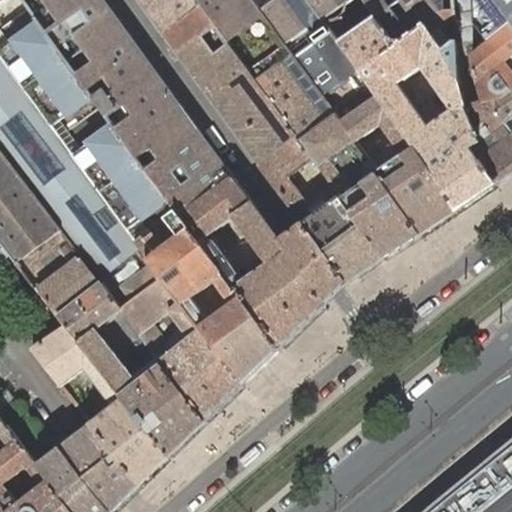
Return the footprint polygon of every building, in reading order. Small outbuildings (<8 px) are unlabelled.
[(235,286),(183,216),(177,209),(147,169),(127,141),(107,114),(87,87),(47,33),(21,0),(4,0),(0,3),(0,54),(136,240),(163,277),(181,301),(198,323),(200,325),(202,329),(245,384),(281,349),(239,292),(235,286)] [(21,0),(47,33),(92,0),(21,0)] [(105,0),(92,0),(47,33),(87,87),(141,48),(105,0)] [(141,0),(165,32),(203,5),(198,0),(141,0)] [(343,197),(386,258),(423,233),(379,172),(357,141),(296,56),(255,0),(198,0),(203,5),(298,135),(315,159),(341,194),(343,197)] [(308,0),(255,0),(296,56),(330,30),(323,20),(308,0)] [(308,0),(323,20),(349,0),(364,0),(397,45),(426,24),(444,11),(446,49),(448,77),(456,110),(474,148),(499,183),(508,177),(483,141),(467,106),(468,106),(461,75),(460,63),(458,41),(457,9),(456,0),(308,0)] [(426,24),(397,45),(364,0),(349,0),(323,20),(330,30),(460,209),(499,183),(474,148),(456,110),(448,77),(446,49),(444,11),(426,24)] [(511,0),(456,0),(460,63),(511,23),(511,0)] [(165,32),(260,162),(298,135),(203,5),(165,32)] [(461,75),(468,106),(492,101),(504,98),(511,91),(511,23),(460,63),(461,75)] [(330,30),(296,56),(357,141),(382,123),(404,153),(379,172),(423,233),(460,209),(330,30)] [(141,48),(87,87),(107,114),(161,76),(141,48)] [(0,148),(63,230),(84,258),(123,310),(144,337),(159,357),(162,361),(164,364),(208,421),(245,384),(202,329),(200,325),(198,323),(181,301),(163,277),(136,240),(0,54),(0,148)] [(161,76),(107,114),(127,141),(180,103),(161,76)] [(492,101),(511,128),(511,91),(504,98),(492,101)] [(511,128),(492,101),(468,106),(467,106),(483,141),(508,177),(511,174),(511,128)] [(180,103),(127,141),(147,169),(201,130),(180,103)] [(201,130),(147,169),(177,209),(183,216),(235,176),(201,130)] [(304,221),(349,283),(386,258),(343,197),(341,194),(325,205),(315,213),(312,208),(289,177),(315,159),(298,135),(260,162),(303,222),(304,221)] [(62,230),(0,148),(0,237),(19,262),(62,230)] [(183,216),(235,286),(239,292),(281,349),(327,303),(280,239),(235,176),(183,216)] [(315,213),(325,205),(322,201),(312,208),(315,213)] [(304,221),(303,222),(348,283),(349,283),(304,221)] [(327,303),(339,292),(348,283),(303,222),(297,226),(280,239),(327,303)] [(84,258),(63,230),(62,230),(19,262),(42,291),(71,328),(82,342),(96,361),(126,398),(172,456),(208,421),(164,364),(140,383),(119,357),(98,329),(123,310),(84,258)] [(98,329),(119,357),(144,337),(123,310),(98,329)] [(45,363),(64,386),(78,404),(93,423),(142,486),(172,456),(126,398),(96,361),(82,342),(71,328),(36,351),(45,363)] [(40,465),(19,438),(12,429),(8,425),(0,414),(0,501),(1,503),(7,511),(8,511),(75,511),(50,479),(40,465)] [(112,511),(114,511),(142,486),(93,423),(72,439),(61,446),(62,448),(112,511)] [(112,511),(62,448),(56,453),(52,456),(40,465),(50,479),(75,511),(112,511)] [(511,511),(511,448),(441,507),(434,511),(511,511)] [(0,511),(8,511),(7,511),(1,503),(0,501),(0,511)]
